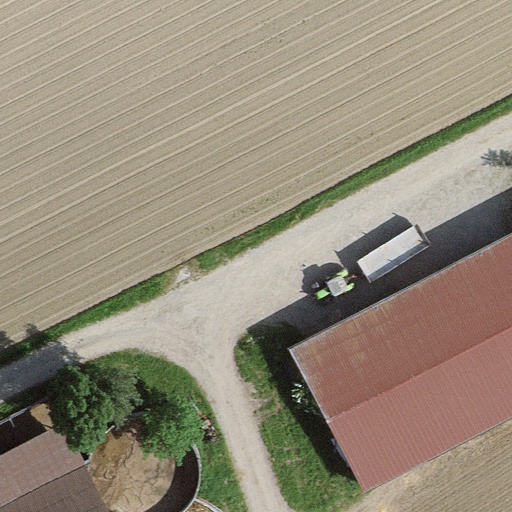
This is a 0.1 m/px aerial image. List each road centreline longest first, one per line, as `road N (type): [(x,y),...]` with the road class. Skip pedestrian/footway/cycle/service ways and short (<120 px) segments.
road 1 (track): [(0,398),(511,133)]
road 2 (track): [(270,511),(185,302)]
